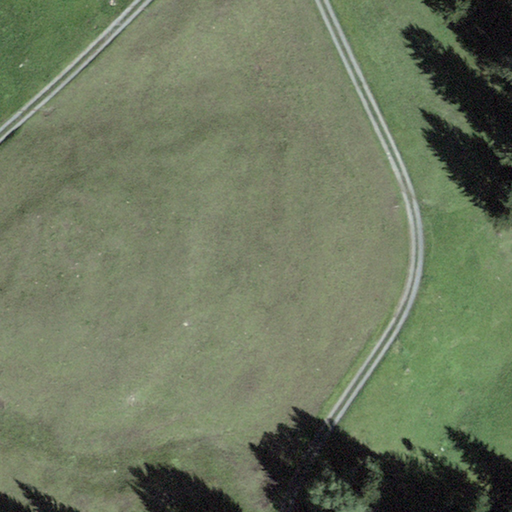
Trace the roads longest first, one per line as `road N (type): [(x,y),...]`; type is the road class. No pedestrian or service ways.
road 1 (track): [(320,0),(409,187),(421,243),(412,302),(284,511)]
road 2 (track): [(0,135),(142,0)]
